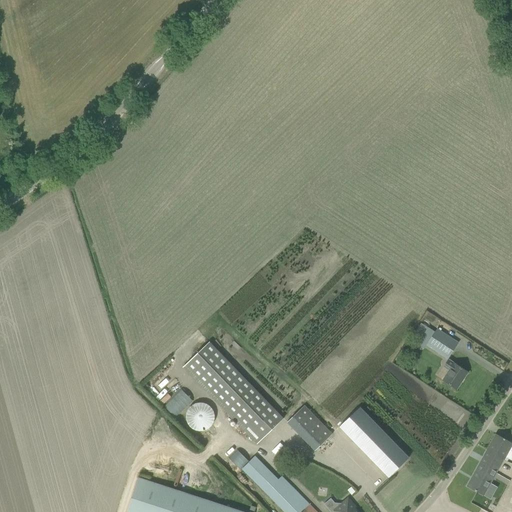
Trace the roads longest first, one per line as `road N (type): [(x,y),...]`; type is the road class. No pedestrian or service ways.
road 1 (tertiary): [(0,205),(111,116),(215,0)]
road 2 (unclassified): [(413,511),(511,379)]
